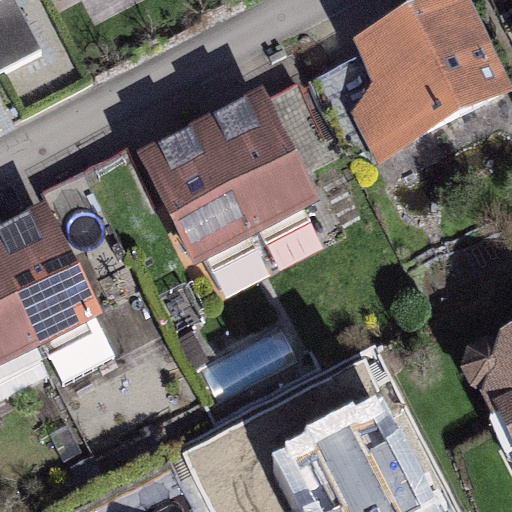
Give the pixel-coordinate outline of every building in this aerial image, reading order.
[(13,0),(0,0),(0,85),(47,60),(13,0)] [(379,176),(511,108),(463,15),(357,69),(373,101),(352,124),(379,176)] [(263,116),(203,147),(259,254),(264,251),(280,282),(324,259),(309,231),(321,224),(263,116)] [(254,258),(259,254),(203,147),(139,180),(195,286),(211,278),(226,308),(269,286),(254,258)] [(47,228),(0,251),(0,281),(45,367),(51,364),(67,393),(117,367),(101,338),(105,336),(47,228)] [(39,371),(45,367),(0,281),(0,402),(44,380),(39,371)] [(511,360),(503,365),(489,359),(470,370),(462,392),(472,412),(484,419),(511,472),(511,360)] [(414,511),(396,484),(351,511),(414,511)]
